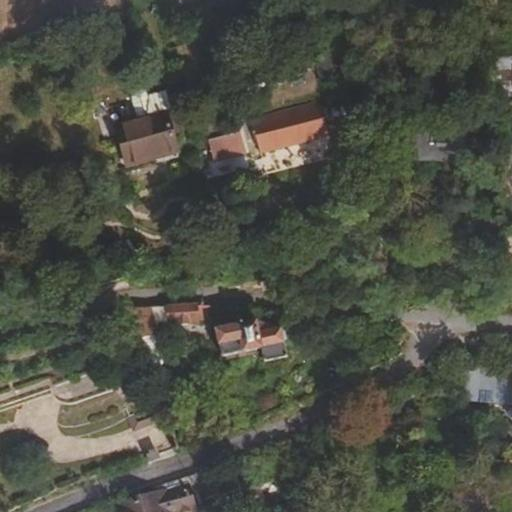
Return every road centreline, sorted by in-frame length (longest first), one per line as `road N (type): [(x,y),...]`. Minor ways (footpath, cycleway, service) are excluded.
road 1 (residential): [(29,511),(284,422),(452,317)]
road 2 (residential): [(0,322),(123,291),(209,288),(452,317)]
